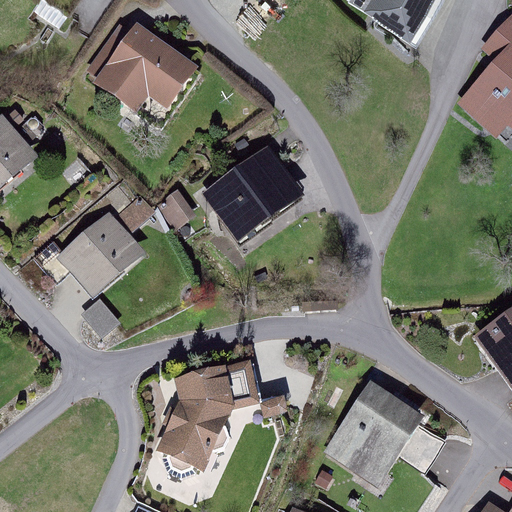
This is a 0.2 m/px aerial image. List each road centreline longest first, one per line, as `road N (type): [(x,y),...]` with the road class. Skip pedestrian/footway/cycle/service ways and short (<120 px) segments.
road 1 (residential): [(361,242),(338,183),(295,111),(187,0)]
road 2 (residential): [(377,319),(254,323),(108,367)]
road 3 (residential): [(478,0),(474,31),(392,213),(361,242)]
road 4 (residential): [(502,423),(377,319)]
road 5 (residential): [(109,511),(135,458),(137,402),(108,367)]
road 6 (residential): [(108,367),(73,344),(0,263)]
road 7 (residential): [(108,367),(0,451)]
